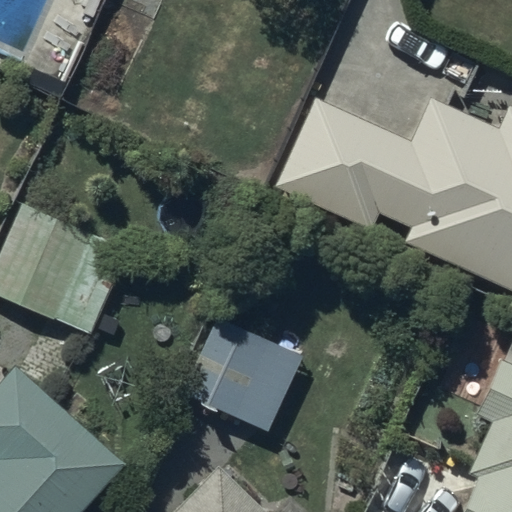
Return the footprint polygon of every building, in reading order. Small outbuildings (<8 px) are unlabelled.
[(151,25),(118,100),(168,123),(202,48),(151,25)] [(312,85),(272,173),(369,218),(377,199),(407,214),(400,228),(511,279),(511,93),(504,90),(492,115),(429,86),(409,130),(312,85)] [(20,190),(0,236),(0,286),(89,326),(128,238),(20,190)] [(179,380),(265,420),(299,348),(212,308),(179,380)] [(511,511),(511,327),(502,350),(496,347),(472,400),(490,408),(467,460),(476,464),(455,511),(511,511)] [(0,364),(0,511),(65,511),(122,452),(13,351),(0,364)] [(159,509),(161,511),(304,511),(287,494),(273,509),(214,452),(159,509)]
